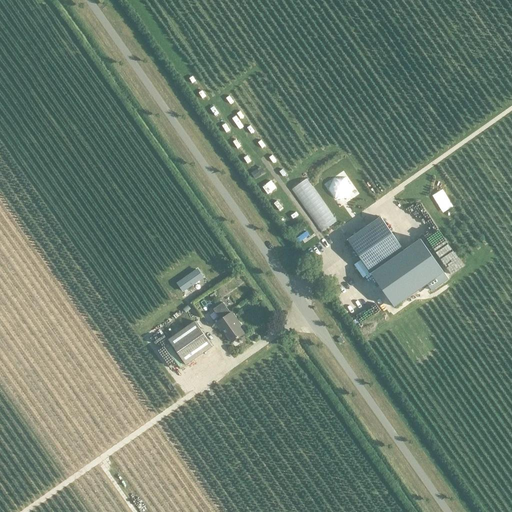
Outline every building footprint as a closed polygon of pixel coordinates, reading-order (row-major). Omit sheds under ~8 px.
[(230,109),(235,106),(228,97),(224,100),(230,109)] [(242,113),(237,116),(242,124),(246,121),(242,113)] [(249,129),(246,133),(252,139),(256,135),(249,129)] [(262,153),(267,151),(263,142),(258,144),(262,153)] [(272,166),(276,163),(271,156),(267,158),(272,166)] [(250,171),(254,168),(249,161),(245,163),(250,171)] [(279,177),(284,175),(280,167),(275,169),(279,177)] [(269,180),(259,186),(264,194),(274,188),(269,180)] [(321,232),(336,221),(306,180),(291,190),(321,232)] [(274,209),(279,207),(275,198),(271,200),(274,209)] [(348,240),(371,273),(404,250),(381,217),(348,240)] [(404,250),(371,273),(394,306),(443,272),(420,239),(404,250)] [(309,240),(301,243),(305,255),(319,249),(317,242),(310,244),(309,240)] [(204,277),(198,269),(178,283),(184,291),(188,288),(189,290),(194,287),(192,285),(204,277)] [(232,343),(244,334),(236,323),(238,322),(232,313),(231,314),(223,303),(213,310),(221,320),(216,324),(221,331),(223,330),(232,343)] [(212,347),(195,322),(169,340),(186,365),(212,347)]
